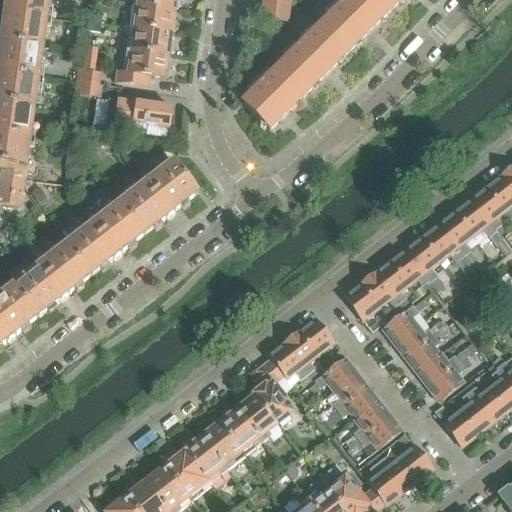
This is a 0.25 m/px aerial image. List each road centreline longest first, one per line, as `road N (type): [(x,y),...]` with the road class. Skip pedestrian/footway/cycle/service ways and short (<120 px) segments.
road 1 (residential): [(310,305),(42,511)]
road 2 (residential): [(249,194),(233,218),(0,395)]
road 3 (residential): [(476,0),(355,121),(281,181),(249,194)]
road 4 (residential): [(310,305),(511,150)]
road 5 (residential): [(310,305),(405,425),(435,437),(473,487)]
road 6 (residential): [(222,0),(209,113),(222,156),(249,194)]
